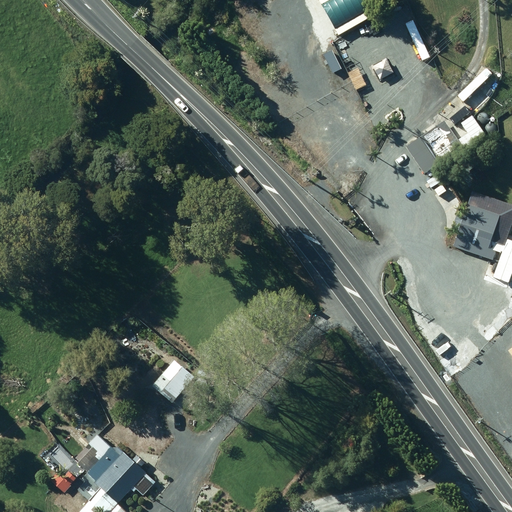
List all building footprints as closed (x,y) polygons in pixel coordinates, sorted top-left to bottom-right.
[(406,50),(401,54),(412,70),(418,66),(406,50)] [(389,57),(371,67),(379,81),(397,72),(389,57)] [(500,80),(482,66),(467,85),(479,93),(486,99),(500,80)] [(428,76),(422,69),(390,95),(402,109),(408,104),(405,101),(420,89),(417,85),(428,76)] [(428,91),(418,99),(424,107),(434,99),(428,91)] [(475,113),(486,99),(479,93),(475,99),(471,97),(463,109),(467,112),(469,109),(475,113)] [(483,134),(472,116),(460,124),(467,134),(457,140),(464,151),(474,144),(472,141),(483,134)] [(460,150),(442,121),(405,146),(423,174),(460,150)] [(502,254),(511,226),(511,206),(473,191),(451,248),(491,263),(496,251),(502,254)] [(204,387),(171,361),(149,388),(183,414),(204,387)] [(112,450),(96,434),(85,445),(89,449),(75,463),(85,474),(80,479),(83,483),(75,491),(85,501),(83,503),(91,511),(122,511),(116,505),(134,486),(146,498),(158,486),(138,467),(146,459),(136,450),(127,460),(115,447),(112,450)] [(61,467),(48,481),(62,494),(75,479),(61,467)]
